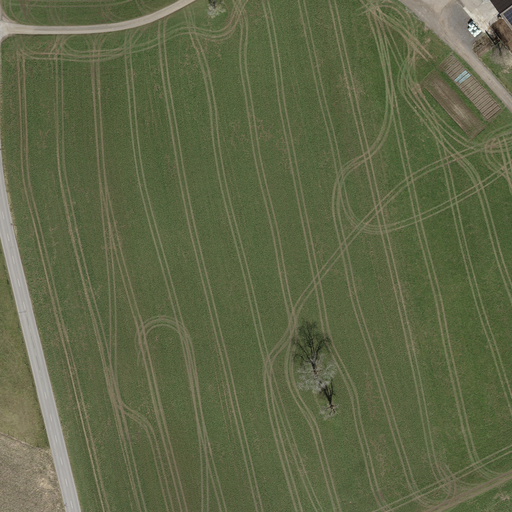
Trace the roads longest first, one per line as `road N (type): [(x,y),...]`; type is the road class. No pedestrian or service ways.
road 1 (tertiary): [(0,200),(71,511)]
road 2 (track): [(190,0),(128,28),(0,31)]
road 3 (track): [(511,112),(418,0)]
